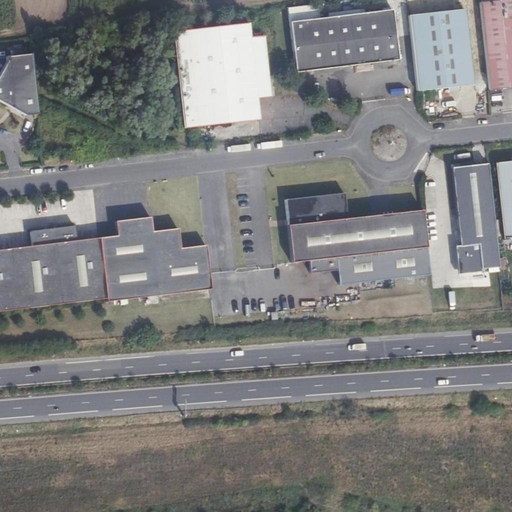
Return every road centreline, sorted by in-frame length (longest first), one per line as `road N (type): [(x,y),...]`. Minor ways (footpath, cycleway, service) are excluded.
road 1 (trunk): [(511,340),(0,378)]
road 2 (trunk): [(0,410),(511,372)]
road 3 (unclassified): [(0,187),(359,146)]
